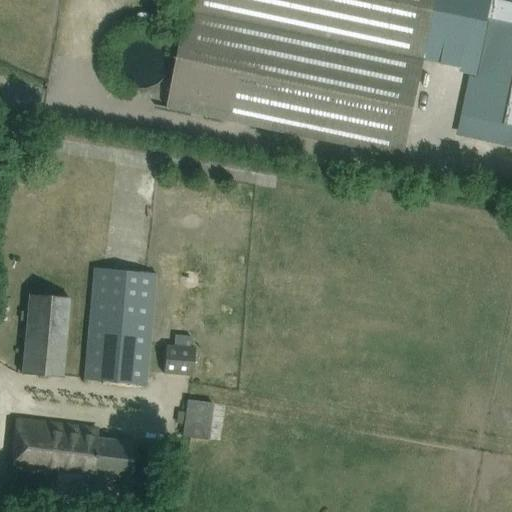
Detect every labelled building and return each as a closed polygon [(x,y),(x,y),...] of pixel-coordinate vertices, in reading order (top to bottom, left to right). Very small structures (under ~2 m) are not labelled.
[(189,0),(167,108),(403,158),(424,60),(479,71),(494,0),(189,0)] [(511,0),(494,0),(479,71),(465,138),(501,145),(499,157),(511,159),(511,0)] [(145,386),(155,274),(93,268),(83,380),(145,386)] [(61,378),(68,298),(28,294),(21,374),(61,378)] [(191,376),(194,349),(165,346),(163,374),(191,376)] [(202,380),(200,410),(227,411),(228,382),(202,380)] [(212,427),(214,413),(179,409),(178,422),(212,427)] [(129,479),(133,443),(103,439),(104,432),(15,420),(10,463),(129,479)]
